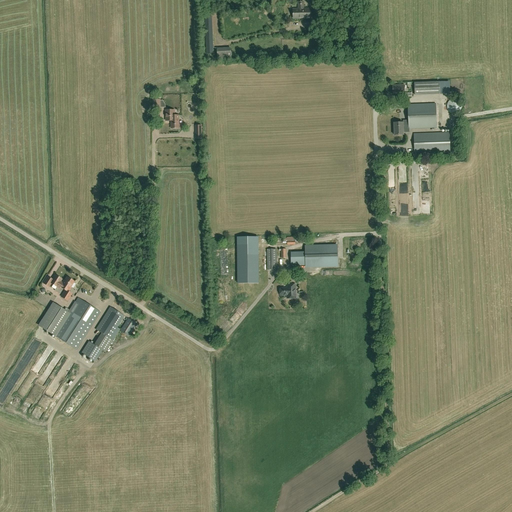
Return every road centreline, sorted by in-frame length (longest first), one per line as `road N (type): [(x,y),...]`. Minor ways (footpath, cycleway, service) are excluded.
road 1 (unclassified): [(269,285),(216,348),(205,348),(0,216)]
road 2 (unclassified): [(380,249),(371,0)]
road 3 (track): [(311,511),(511,393)]
road 4 (track): [(389,462),(380,249)]
road 5 (unknown): [(140,306),(153,142),(189,134)]
